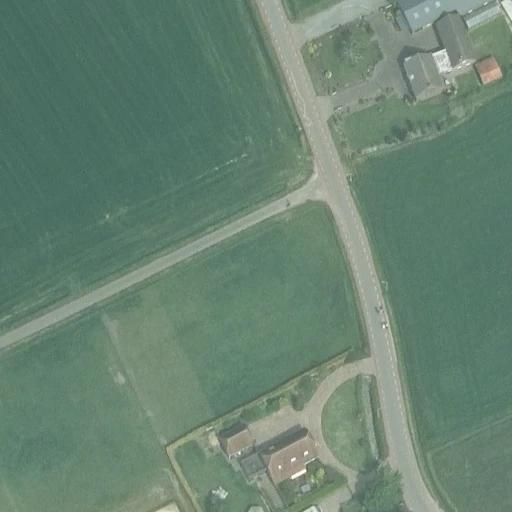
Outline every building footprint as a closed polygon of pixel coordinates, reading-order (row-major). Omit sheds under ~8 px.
[(459,21),(494,3),(499,0),(402,0),(395,4),(412,37),(435,25),(445,55),(404,70),(416,104),(443,94),(437,79),(475,65),(459,21)] [(501,7),(511,25),(511,5),(510,2),(501,7)] [(494,60),(474,68),(483,89),(502,81),(494,60)] [(253,447),(244,429),(219,442),(229,460),(253,447)] [(304,433),(258,457),(272,484),(318,460),(304,433)] [(245,498),(266,492),(261,474),(240,480),(245,498)]
